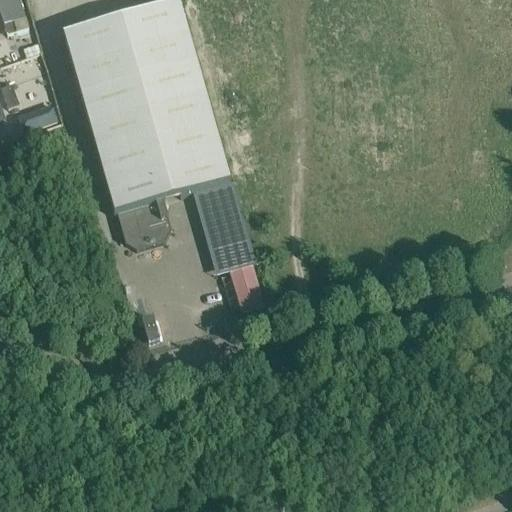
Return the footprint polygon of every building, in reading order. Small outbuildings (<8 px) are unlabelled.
[(17,0),(0,0),(0,16),(4,29),(26,22),(17,0)] [(230,187),(179,6),(63,39),(123,249),(133,255),(162,247),(167,236),(159,207),(230,187)] [(26,22),(4,29),(7,38),(29,32),(26,22)] [(0,77),(28,68),(22,52),(0,60),(0,77)] [(11,89),(0,93),(7,112),(18,108),(11,89)] [(0,133),(10,130),(0,103),(0,133)] [(53,108),(18,120),(24,135),(58,123),(53,108)] [(253,269),(230,276),(242,318),(266,311),(253,269)]
